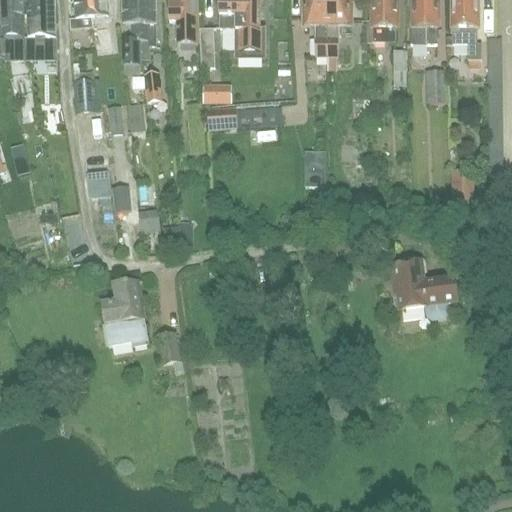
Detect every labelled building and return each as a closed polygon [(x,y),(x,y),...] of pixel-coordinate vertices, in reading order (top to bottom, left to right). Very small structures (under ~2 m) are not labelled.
[(0,0),(0,61),(5,62),(5,43),(21,42),(21,39),(24,39),(22,0),(0,0)] [(56,39),(56,22),(55,5),(52,5),(51,0),(26,0),(28,40),(56,39)] [(92,21),(90,0),(73,0),(73,1),(74,1),(76,21),(69,22),(71,32),(93,30),(92,21)] [(90,0),(92,21),(108,19),(106,0),(90,0)] [(140,63),(138,0),(122,0),(122,27),(130,27),(130,43),(121,43),(121,69),(141,69),(141,63),(140,63)] [(155,0),(138,0),(140,63),(141,63),(149,63),(149,49),(156,49),(156,26),(155,0)] [(173,0),(174,6),(169,6),(170,24),(178,24),(178,46),(200,46),(199,23),(198,23),(197,0),(173,0)] [(237,33),(237,56),(264,55),(264,32),(259,32),(259,0),(219,0),(219,19),(220,19),(220,34),(237,33)] [(327,61),(327,0),(304,0),(304,30),(317,30),(316,61),(327,61)] [(327,0),(327,61),(327,73),(337,73),(337,60),(338,60),(339,30),(350,31),(350,0),(327,0)] [(395,46),(395,30),(396,30),(396,0),(372,0),(372,24),(366,24),(366,46),(395,46)] [(437,47),(437,30),(437,0),(413,0),(413,30),(410,30),(411,47),(437,47)] [(477,47),(477,30),(477,0),(452,0),(452,39),(446,39),(446,48),(468,48),(468,63),(468,72),(481,71),(481,63),(482,63),(481,47),(477,47)] [(97,56),(113,54),(109,30),(93,33),(97,56)] [(201,71),(215,70),(214,31),(200,31),(201,71)] [(501,84),(499,45),(488,45),(489,84),(501,84)] [(394,53),(393,89),(407,89),(407,54),(394,53)] [(446,106),(444,73),(426,74),(427,107),(446,106)] [(97,116),(95,83),(94,83),(93,75),(74,76),(75,85),(74,85),(76,117),(97,116)] [(162,105),(159,76),(145,77),(148,106),(162,105)] [(202,90),(203,110),(230,110),(231,89),(202,90)] [(38,114),(58,114),(58,91),(38,90),(38,114)] [(202,103),(190,104),(192,138),(204,137),(202,103)] [(141,108),(127,109),(128,117),(142,115),(141,108)] [(124,137),(121,109),(108,111),(111,139),(124,137)] [(209,134),(238,132),(237,130),(283,127),(281,110),(236,113),(236,111),(208,112),(209,134)] [(306,156),(305,189),(324,190),(324,156),(306,156)] [(27,168),(15,171),(17,180),(29,176),(27,168)] [(504,172),(491,172),(491,188),(504,188),(504,172)] [(451,173),(452,225),(475,225),(474,173),(451,173)] [(87,177),(89,203),(110,201),(108,175),(87,177)] [(374,197),(349,197),(349,220),(374,220),(374,197)] [(156,211),(138,214),(141,234),(159,231),(156,211)] [(188,227),(179,227),(180,256),(192,255),(192,230),(188,227)] [(449,317),(448,306),(458,304),(455,282),(424,286),(421,264),(394,268),(400,314),(425,310),(427,320),(431,324),(446,321),(449,317)] [(109,349),(132,346),(133,350),(148,348),(137,285),(115,288),(118,304),(100,307),(104,329),(105,329),(109,349)] [(501,299),(487,301),(489,315),(503,313),(501,299)] [(160,368),(181,365),(177,335),(156,339),(160,368)]
